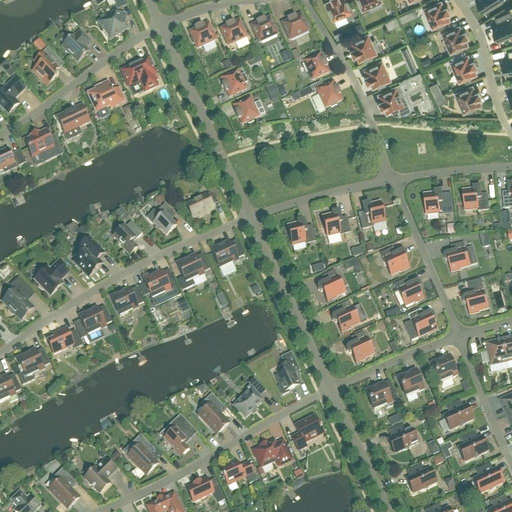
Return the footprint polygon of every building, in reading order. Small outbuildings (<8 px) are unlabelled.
[(333,19),(351,11),(346,0),(330,0),(325,2),(333,19)] [(358,0),(362,9),(369,5),(371,9),(381,5),(379,1),(380,0),(358,0)] [(477,0),(487,15),(488,15),(485,11),(501,0),(477,0)] [(441,1),(425,8),(433,27),(450,19),(447,14),(451,12),(448,5),(444,7),(441,1)] [(226,8),(221,9),(225,24),(230,23),(226,8)] [(501,23),(493,27),(501,45),(499,40),(511,34),(511,16),(510,12),(496,18),(498,17),(501,23)] [(108,39),(110,42),(127,30),(125,26),(126,18),(118,17),(116,13),(98,24),(104,32),(102,33),(106,40),(108,39)] [(306,28),(307,27),(305,22),(303,22),(300,17),(295,19),(294,18),(287,21),(288,23),(282,25),(290,42),(308,33),(306,28)] [(487,19),(491,27),(496,25),(492,17),(487,19)] [(259,44),(277,36),(275,31),(276,30),(274,24),(272,25),(270,20),(264,22),(264,21),(256,24),(257,26),(251,28),(259,44)] [(228,47),(246,39),(244,34),(245,33),(243,27),(241,28),(239,23),(233,25),(233,24),(225,27),(226,29),(221,31),(228,47)] [(192,39),(191,40),(193,46),(195,45),(197,50),(203,48),(214,43),(215,42),(208,25),(202,28),(202,27),(194,30),(195,31),(190,34),(192,39)] [(460,26),(443,33),(451,51),(468,44),(465,38),(469,37),(466,30),(462,32),(460,26)] [(73,38),(62,48),(78,65),(83,61),(82,59),(88,53),(85,50),(91,45),(80,33),(74,38),(73,38)] [(356,54),(359,60),(375,52),(375,51),(378,49),(374,39),(370,41),(367,34),(351,41),(353,47),(350,49),(352,56),(356,54)] [(408,46),(401,49),(406,59),(412,56),(408,46)] [(511,57),(503,59),(506,78),(507,78),(506,74),(511,72),(511,50),(509,51),(511,51),(511,57)] [(44,55),(43,55),(34,63),(38,68),(32,73),(47,88),(56,80),(56,81),(58,79),(56,77),(56,78),(54,75),(58,70),(63,66),(54,57),(48,51),(44,55)] [(297,52),(292,55),(295,61),(300,59),(297,52)] [(292,62),(288,53),(280,57),(284,65),(292,62)] [(468,55),(452,62),(460,81),(476,73),(474,67),(477,66),(474,59),(471,61),(468,55)] [(322,62),(320,56),(314,59),(314,57),(308,60),(309,61),(303,64),(312,82),(328,74),(326,69),(327,68),(324,61),(322,62)] [(373,86),(389,79),(381,61),(364,68),(367,74),(363,76),(366,82),(370,81),(373,86)] [(121,72),(128,89),(139,84),(144,94),(157,88),(152,78),(156,76),(149,62),(143,65),(142,63),(121,72)] [(231,68),(228,62),(222,64),(225,71),(231,68)] [(10,78),(16,74),(12,70),(7,75),(10,78)] [(277,80),(286,78),(284,70),(275,73),(277,80)] [(223,86),(222,87),(226,94),(227,93),(229,99),(246,91),(243,85),(247,84),(243,76),(240,78),(237,73),(232,75),(231,74),(226,76),(226,78),(221,80),(223,86)] [(0,106),(8,116),(19,106),(14,101),(24,91),(15,80),(2,92),(0,91),(0,106)] [(118,91),(112,94),(107,84),(100,88),(101,90),(87,96),(96,114),(109,108),(110,110),(124,103),(118,91)] [(340,96),(337,89),(335,90),(333,84),(316,92),(325,110),(330,107),(331,109),(337,106),(336,105),(341,102),(339,97),(340,96)] [(386,112),(397,107),(399,113),(408,109),(398,85),(378,94),(381,100),(377,101),(380,108),(384,106),(386,112)] [(272,86),(267,89),(271,97),(276,95),(272,86)] [(473,86),(456,93),(464,111),(475,107),(481,104),(478,98),(482,97),(479,90),(475,92),(473,86)] [(287,97),(283,88),(278,91),(281,99),(287,97)] [(301,101),(313,95),(310,89),(309,89),(301,93),(298,95),(301,101)] [(419,98),(421,105),(428,103),(426,96),(419,98)] [(250,100),(234,108),(236,113),(235,114),(238,121),(240,120),(242,126),(247,123),(248,125),(254,122),(253,121),(258,118),(265,115),(259,103),(253,106),(250,100)] [(90,124),(82,107),(57,119),(64,136),(90,124)] [(32,158),(40,155),(44,165),(58,158),(45,132),(39,135),(38,133),(30,137),(31,139),(24,142),(32,158)] [(0,172),(2,171),(4,175),(16,169),(7,151),(0,153),(0,172)] [(18,168),(26,165),(20,152),(12,156),(18,168)] [(504,210),(511,209),(511,185),(508,186),(509,194),(503,194),(504,210)] [(213,187),(206,190),(209,195),(215,192),(213,187)] [(463,192),(465,213),(478,211),(478,213),(489,212),(488,196),(487,196),(487,200),(482,200),(481,189),(474,190),(474,191),(463,192)] [(453,216),(451,197),(442,198),(442,193),(435,193),(435,195),(425,196),(427,217),(439,215),(439,217),(453,216)] [(159,207),(166,201),(162,196),(155,203),(159,207)] [(213,211),(206,197),(186,206),(189,213),(187,213),(190,219),(192,218),(193,220),(213,211)] [(362,231),(373,228),(373,227),(385,223),(380,204),(369,206),(369,205),(362,206),(364,214),(358,215),(362,231)] [(169,210),(164,206),(157,213),(155,211),(146,219),(153,226),(154,225),(166,237),(176,228),(164,215),(169,210)] [(340,237),(350,234),(346,219),(347,222),(341,223),(338,213),(332,214),(332,216),(322,219),(327,238),(339,235),(340,237)] [(304,244),(305,246),(316,243),(311,228),(312,231),(306,233),(304,222),(297,223),(297,225),(287,228),(292,247),(304,244)] [(124,227),(113,239),(123,249),(123,250),(129,257),(137,249),(131,243),(135,239),(136,241),(142,236),(131,224),(126,229),(124,227)] [(455,227),(447,228),(448,236),(456,235),(455,227)] [(81,240),(87,235),(82,230),(76,235),(81,240)] [(486,235),(479,237),(482,249),(490,247),(486,235)] [(145,244),(148,249),(156,244),(153,239),(145,244)] [(88,279),(102,266),(98,262),(104,255),(89,240),(77,252),(81,256),(73,264),(88,279)] [(229,243),(211,251),(220,271),(238,263),(237,260),(244,257),(236,242),(230,245),(229,243)] [(371,244),(365,246),(367,254),(372,253),(372,252),(373,251),(371,244)] [(451,248),(453,254),(447,255),(446,256),(446,257),(445,257),(445,258),(444,259),(444,260),(445,261),(445,262),(446,263),(447,263),(448,263),(449,263),(452,274),(461,272),(461,271),(470,268),(464,245),(451,248)] [(361,249),(351,251),(353,258),(362,256),(361,249)] [(400,274),(409,270),(404,260),(405,259),(405,258),(406,258),(406,257),(406,256),(406,255),(405,254),(404,253),(403,253),(402,253),(401,253),(395,255),(392,250),(380,255),(391,278),(399,273),(400,274)] [(196,259),(194,257),(176,265),(183,280),(178,282),(183,292),(194,287),(192,282),(204,277),(203,274),(209,271),(202,256),(196,259)] [(346,272),(353,269),(359,267),(357,261),(344,267),(346,272)] [(34,282),(38,286),(38,288),(42,292),(44,292),(50,298),(63,286),(60,283),(68,275),(58,264),(50,272),(47,269),(34,282)] [(177,298),(180,297),(169,272),(162,275),(161,273),(143,281),(146,287),(140,289),(144,297),(149,295),(152,301),(164,296),(167,302),(177,298)] [(323,293),(327,304),(336,299),(345,294),(334,272),(322,278),(325,283),(320,286),(319,286),(318,287),(317,288),(317,289),(317,290),(318,291),(318,292),(319,293),(320,293),(321,293),(322,293),(323,293)] [(15,292),(2,304),(21,323),(33,310),(19,296),(27,289),(18,280),(11,288),(15,292)] [(414,305),(423,301),(418,291),(419,290),(419,289),(420,289),(420,288),(420,287),(420,286),(419,285),(418,284),(417,284),(416,283),(415,284),(409,286),(406,281),(394,286),(405,308),(413,304),(414,305)] [(468,285),(471,297),(466,298),(465,299),(464,299),(463,300),(463,301),(463,302),(463,303),(463,304),(464,304),(464,305),(465,306),(466,306),(467,306),(468,306),(470,317),(480,314),(480,313),(489,311),(481,281),(468,285)] [(260,294),(257,286),(251,289),(255,296),(260,294)] [(110,299),(120,319),(138,310),(137,308),(143,305),(136,290),(130,293),(128,290),(110,299)] [(222,296),(217,298),(222,310),(227,307),(222,296)] [(336,324),(337,324),(342,334),(351,330),(350,329),(359,325),(349,303),(336,309),(339,314),(334,317),(333,317),(333,318),(332,319),(332,320),(332,321),(332,322),(333,323),(334,324),(335,324),(336,324)] [(78,318),(88,338),(106,329),(105,327),(111,324),(104,309),(98,312),(97,309),(78,318)] [(423,318),(420,312),(408,318),(410,323),(404,326),(412,343),(418,340),(427,336),(427,337),(436,332),(431,322),(432,322),(433,321),(433,320),(433,319),(433,318),(433,317),(432,316),(432,315),(431,315),(430,315),(429,315),(428,315),(423,318)] [(53,356),(62,352),(61,348),(66,346),(68,349),(73,347),(75,350),(81,347),(75,333),(68,336),(66,330),(52,337),(54,340),(47,343),(53,356)] [(350,355),(351,355),(356,365),(365,361),(365,360),(373,356),(363,334),(351,339),(354,345),(348,347),(348,348),(347,349),(346,349),(346,350),(346,351),(346,352),(347,353),(347,354),(348,354),(348,355),(349,355),(350,355)] [(511,340),(503,342),(508,363),(511,361),(511,340)] [(487,346),(492,366),(508,363),(503,342),(487,346)] [(44,372),(43,369),(49,366),(42,351),(36,354),(35,352),(17,360),(23,375),(18,377),(23,387),(34,382),(32,377),(44,372)] [(285,357),(289,364),(279,369),(282,375),(276,378),(280,388),(278,389),(282,397),(289,394),(288,392),(300,387),(294,375),(300,373),(291,354),(285,357)] [(431,365),(439,385),(457,378),(449,357),(431,365)] [(250,367),(253,373),(266,367),(263,361),(250,367)] [(415,371),(406,375),(397,379),(406,399),(424,392),(415,371)] [(0,404),(15,397),(14,395),(21,392),(13,377),(7,380),(6,377),(0,380),(0,404)] [(248,385),(254,391),(259,386),(253,381),(248,385)] [(383,385),(374,389),(365,392),(374,413),(385,408),(386,410),(390,409),(389,406),(391,405),(383,385)] [(204,399),(210,393),(204,387),(196,391),(204,399)] [(234,408),(245,419),(262,403),(251,391),(234,408)] [(216,436),(216,437),(229,424),(228,424),(218,414),(223,409),(212,396),(202,405),(207,410),(198,418),(199,418),(216,436)] [(511,397),(501,403),(508,418),(511,415),(511,397)] [(450,415),(443,418),(450,433),(459,428),(460,429),(465,425),(473,422),(468,411),(464,413),(460,402),(445,409),(450,415)] [(402,415),(395,418),(399,425),(406,422),(402,415)] [(322,434),(313,417),(305,422),(306,423),(295,429),(298,435),(291,439),(298,453),(306,449),(304,446),(312,442),(311,440),(322,434)] [(187,443),(192,438),(176,422),(167,430),(167,433),(170,435),(164,441),(174,452),(173,453),(180,459),(188,451),(182,445),(186,442),(187,443)] [(389,445),(394,456),(402,452),(409,451),(408,449),(418,445),(411,431),(404,434),(402,427),(388,433),(393,443),(389,445)] [(458,450),(465,464),(474,460),(475,461),(480,457),(488,454),(483,443),(479,444),(474,434),(460,441),(465,447),(458,450)] [(145,477),(158,465),(157,465),(147,454),(152,449),(140,437),(123,454),(128,459),(127,459),(128,459),(145,477)] [(260,449),(253,453),(261,469),(276,462),(278,468),(292,462),(283,443),(276,446),(274,443),(267,446),(266,444),(259,447),(260,449)] [(445,447),(440,450),(446,462),(451,459),(445,447)] [(436,448),(430,451),(432,457),(439,454),(436,448)] [(111,458),(116,463),(120,458),(116,454),(111,458)] [(94,470),(84,480),(99,496),(110,486),(105,482),(115,472),(105,462),(95,471),(94,470)] [(256,483),(253,475),(248,465),(239,469),(236,463),(233,465),(219,471),(223,481),(224,480),(227,487),(246,479),(249,486),(256,483)] [(427,491),(427,489),(436,485),(429,470),(423,474),(421,466),(407,473),(411,483),(408,485),(413,496),(421,492),(427,491)] [(475,473),(479,478),(473,482),(479,496),(489,492),(490,493),(495,489),(503,485),(497,474),(494,476),(489,466),(475,473)] [(66,511),(67,511),(79,499),(68,489),(74,483),(62,471),(53,480),(57,485),(49,493),(50,493),(67,511),(66,511)] [(300,471),(294,474),(298,482),(304,479),(300,471)] [(186,490),(193,504),(200,501),(202,501),(205,500),(206,498),(213,495),(218,505),(224,502),(218,488),(212,491),(207,480),(200,484),(200,483),(193,487),(186,490)] [(20,494),(11,502),(18,509),(14,511),(36,511),(40,509),(29,498),(26,501),(20,494)] [(181,511),(174,495),(146,508),(148,511),(181,511)] [(504,498),(490,504),(494,510),(489,511),(511,511),(511,506),(509,508),(504,498)]
